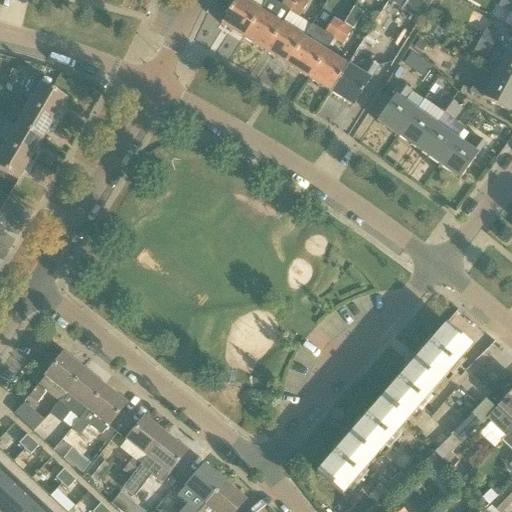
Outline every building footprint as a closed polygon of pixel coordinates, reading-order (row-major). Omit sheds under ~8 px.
[(267,0),(236,0),(220,25),(243,39),(267,0)] [(289,13),(297,0),(284,0),(280,7),(269,0),(267,0),(243,39),(265,53),(281,26),(289,13)] [(301,0),(297,0),(289,13),(298,19),(308,4),(301,0)] [(403,0),(388,0),(388,1),(398,8),(403,0)] [(403,0),(398,8),(409,15),(418,0),(403,0)] [(418,0),(409,15),(419,22),(433,0),(418,0)] [(509,13),(511,7),(511,2),(507,0),(501,0),(498,8),(509,13)] [(325,53),(333,41),(342,25),(333,19),(316,48),(303,40),(287,66),(308,80),(325,53)] [(444,29),(431,22),(426,31),(439,37),(444,29)] [(342,25),(333,41),(342,46),(352,31),(342,25)] [(287,66),(303,40),(281,26),(265,53),(287,66)] [(480,41),(492,48),(497,38),(485,31),(480,41)] [(419,41),(414,48),(422,53),(427,46),(419,41)] [(486,58),(492,48),(480,41),(474,51),(486,58)] [(330,94),(347,67),(325,53),(308,80),(330,94)] [(511,86),(511,57),(506,55),(494,77),(511,86)] [(347,67),(330,94),(353,108),(378,67),(369,61),(360,75),(347,67)] [(509,114),(511,107),(511,86),(494,77),(487,90),(475,83),(470,92),(509,114)] [(28,106),(59,124),(65,112),(60,110),(66,100),(40,85),(28,106)] [(412,91),(411,92),(403,86),(377,123),(398,137),(415,113),(424,100),(412,91)] [(443,96),(435,108),(444,115),(452,103),(443,96)] [(461,110),(453,103),(452,103),(444,115),(453,121),(461,110)] [(52,135),(59,124),(28,106),(16,126),(42,141),(48,132),(52,135)] [(435,127),(415,113),(398,137),(418,152),(435,127)] [(37,150),(42,141),(16,126),(5,146),(35,164),(42,153),(37,150)] [(456,141),(435,127),(418,152),(438,166),(456,141)] [(468,150),(462,145),(456,141),(438,166),(459,181),(485,144),(476,138),(468,150)] [(28,175),(35,164),(5,146),(0,153),(0,170),(18,182),(24,172),(28,175)] [(316,474),(341,497),(470,348),(445,326),(434,338),(430,335),(416,351),(420,355),(405,372),(400,369),(386,385),(391,388),(370,412),(366,408),(352,424),(356,428),(341,446),(336,442),(322,459),(327,462),(316,474)] [(44,378),(64,394),(65,394),(83,372),(62,355),(44,378)] [(78,421),(104,388),(83,372),(65,394),(64,394),(48,415),(60,425),(69,414),(78,421)] [(46,393),(38,386),(29,397),(38,404),(46,393)] [(101,436),(107,427),(108,428),(126,405),(104,388),(78,421),(70,431),(78,437),(87,426),(101,436)] [(505,438),(511,430),(511,392),(495,410),(485,401),(472,415),(450,436),(459,446),(481,424),(481,425),(486,420),(505,438)] [(14,415),(18,418),(33,433),(43,423),(24,404),(14,415)] [(125,442),(146,459),(165,436),(143,419),(125,442)] [(511,430),(505,438),(501,442),(511,452),(511,464),(509,467),(505,471),(511,478),(511,430)] [(27,436),(19,445),(25,450),(33,441),(27,436)] [(146,459),(140,466),(131,478),(121,490),(132,499),(149,477),(160,485),(161,483),(186,453),(165,436),(146,459)] [(33,441),(25,450),(30,456),(39,447),(33,441)] [(0,450),(0,476),(13,463),(0,450)] [(81,475),(90,465),(80,457),(72,467),(81,475)] [(98,459),(85,475),(95,484),(108,468),(98,459)] [(131,478),(140,466),(131,459),(122,471),(131,478)] [(13,463),(0,476),(0,511),(31,480),(13,463)] [(192,506),(199,511),(224,485),(204,467),(179,495),(192,506)] [(63,471),(55,479),(61,485),(69,476),(63,471)] [(69,476),(61,485),(67,490),(75,482),(69,476)] [(31,480),(0,511),(35,511),(49,497),(31,480)] [(236,511),(245,502),(224,485),(199,511),(236,511)] [(511,511),(511,487),(487,511),(486,511),(502,511),(511,511)] [(120,493),(113,502),(125,511),(126,511),(133,503),(120,493)] [(64,511),(49,497),(35,511),(64,511)]
